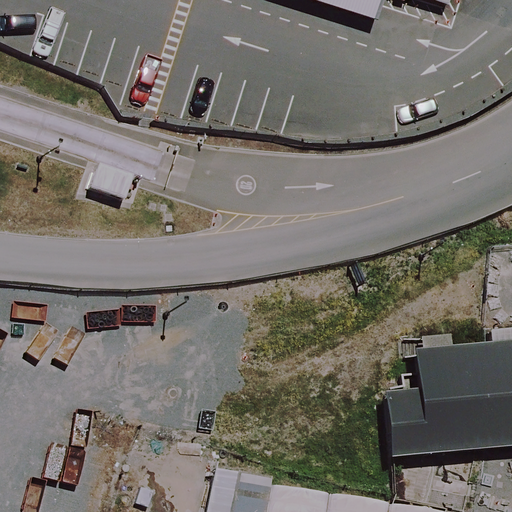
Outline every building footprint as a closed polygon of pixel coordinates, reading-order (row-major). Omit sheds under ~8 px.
[(79,263),(0,237),(0,302),(61,322),(79,263)] [(264,318),(108,270),(84,346),(239,394),(264,318)] [(378,394),(385,460),(511,445),(511,342),(410,353),(414,390),(378,394)] [(69,511),(88,460),(19,434),(0,486),(0,490),(59,511),(69,511)] [(433,511),(267,486),(262,511),(433,511)]
